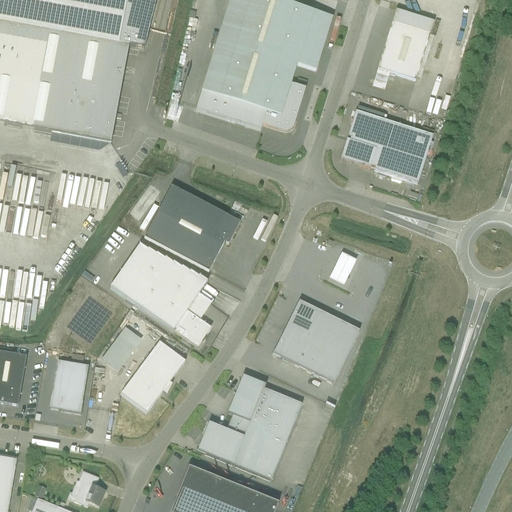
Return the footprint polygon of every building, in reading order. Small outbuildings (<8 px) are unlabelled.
[(0,0),(0,23),(114,44),(118,45),(126,0),(0,0)] [(156,0),(126,0),(118,45),(128,47),(144,50),(156,0)] [(229,0),(195,112),(260,133),(261,127),(279,133),(280,131),(285,132),(286,129),(288,130),(289,126),(287,126),(288,122),(294,123),(296,116),(299,104),(300,105),(305,90),(290,85),(296,67),(315,73),(331,20),(283,5),(284,0),(229,0)] [(373,82),(371,88),(383,91),(385,86),(388,75),(415,83),(429,36),(433,24),(395,12),(391,24),(373,82)] [(0,125),(110,146),(128,47),(118,45),(114,44),(0,23),(0,125)] [(344,156),(345,161),(359,166),(358,168),(369,171),(370,169),(374,170),(373,172),(417,186),(432,138),(355,113),(347,138),(350,139),(349,143),(346,142),(342,153),(344,153),(344,156)] [(239,224),(170,188),(143,240),(208,274),(223,244),(228,246),(239,224)] [(146,252),(139,247),(109,290),(125,301),(124,304),(131,309),(133,307),(172,333),(174,331),(175,332),(174,334),(180,338),(180,339),(184,342),(197,351),(202,344),(200,342),(209,329),(196,321),(197,319),(198,320),(209,305),(197,297),(206,284),(198,278),(197,279),(189,274),(189,275),(181,269),(180,270),(173,265),(172,266),(164,260),(163,261),(156,256),(155,257),(147,251),(146,252)] [(330,277),(344,284),(356,258),(342,251),(330,277)] [(359,334),(299,304),(273,356),(333,386),(359,334)] [(103,364),(121,375),(142,340),(124,329),(103,364)] [(184,363),(158,344),(120,396),(146,415),(161,394),(166,398),(171,386),(169,384),(184,363)] [(12,351),(0,349),(0,405),(17,408),(26,358),(11,356),(12,351)] [(60,414),(61,413),(80,416),(81,409),(82,409),(81,408),(82,404),(88,369),(56,363),(50,399),(48,410),(60,413),(60,414)] [(195,453),(270,483),(301,406),(263,391),(264,388),(242,380),(228,414),(229,414),(232,415),(225,432),(208,425),(209,423),(208,423),(196,452),(195,452),(195,453)] [(0,511),(7,511),(16,462),(0,459),(0,511)] [(188,470),(170,511),(275,511),(278,506),(188,470)] [(80,484),(72,503),(86,509),(88,505),(98,510),(105,493),(95,489),(98,480),(82,473),(78,483),(80,484)] [(29,511),(63,511),(37,501),(36,502),(31,499),(26,511),(29,511)]
